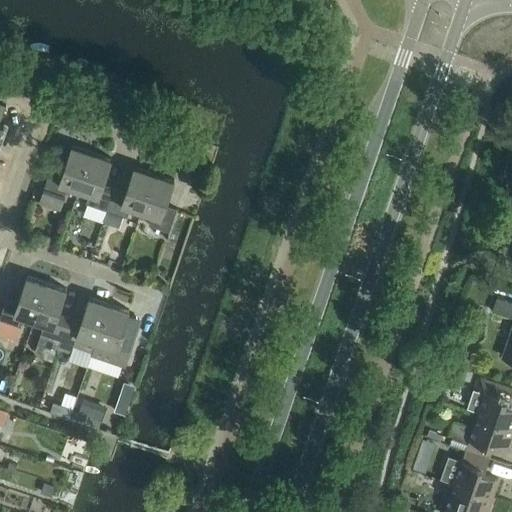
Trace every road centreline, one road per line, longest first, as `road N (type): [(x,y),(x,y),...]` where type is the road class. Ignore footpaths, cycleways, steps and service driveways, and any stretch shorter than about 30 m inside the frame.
road 1 (secondary): [(288,511),(467,0)]
road 2 (secondary): [(422,0),(246,511)]
road 3 (residential): [(185,155),(38,107)]
road 4 (residential): [(143,286),(0,238)]
road 5 (residential): [(0,224),(38,107)]
